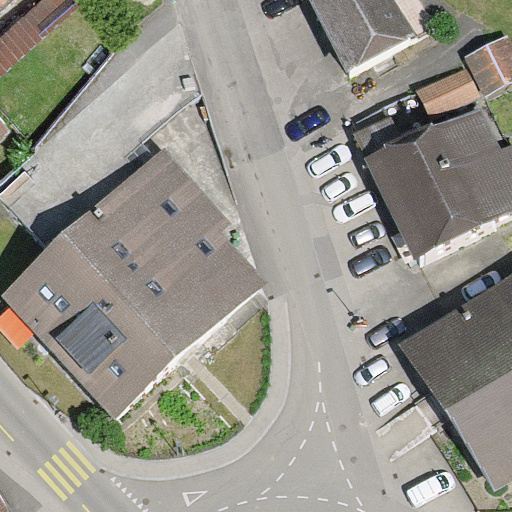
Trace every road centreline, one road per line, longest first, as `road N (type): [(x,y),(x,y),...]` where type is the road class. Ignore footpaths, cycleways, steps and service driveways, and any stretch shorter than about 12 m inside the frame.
road 1 (tertiary): [(322,473),(324,385),(309,308),(210,0)]
road 2 (tertiary): [(0,388),(107,511)]
